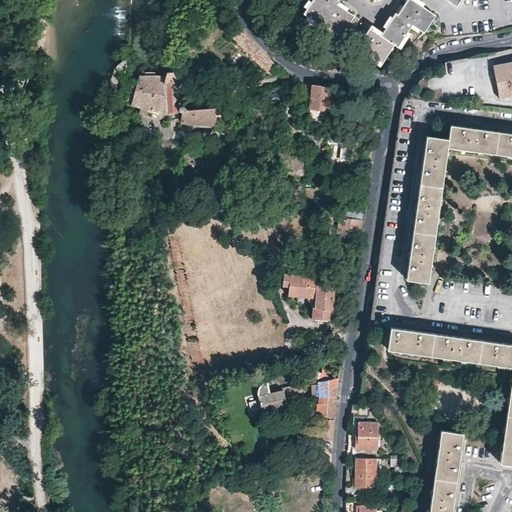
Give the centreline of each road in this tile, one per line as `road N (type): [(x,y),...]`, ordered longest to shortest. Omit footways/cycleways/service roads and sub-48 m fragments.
road 1 (residential): [(336,511),(340,428),(390,97),(381,80)]
road 2 (residential): [(381,80),(301,70),(278,57),(233,2)]
road 3 (residential): [(511,40),(381,80)]
